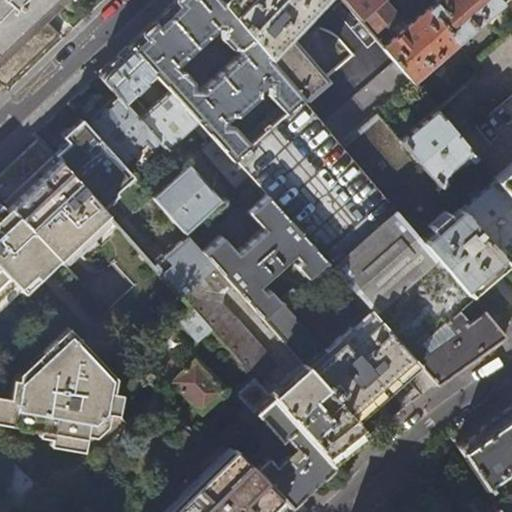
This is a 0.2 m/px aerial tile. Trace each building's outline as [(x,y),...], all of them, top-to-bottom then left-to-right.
[(0,0),(0,83),(5,86),(60,34),(39,13),(51,2),(53,0),(0,0)] [(159,17),(129,45),(154,73),(170,90),(209,134),(211,135),(214,139),(231,158),(301,97),(217,0),(176,0),(165,12),(159,17)] [(217,0),(301,97),(301,98),(323,78),(286,37),(322,0),(217,0)] [(341,0),(372,35),(395,15),(381,0),(341,0)] [(511,0),(435,0),(427,8),(457,42),(505,0),(511,0)] [(412,81),(457,42),(427,8),(382,47),(394,61),(412,81)] [(123,102),(154,73),(129,45),(114,60),(98,74),(117,96),(123,102)] [(340,143),(412,81),(394,61),(321,121),(340,143)] [(170,90),(138,119),(159,143),(165,149),(189,127),(201,140),(209,134),(170,90)] [(138,119),(123,102),(117,96),(109,102),(108,101),(92,116),(93,117),(86,123),(129,171),(152,150),(152,149),(159,143),(138,119)] [(301,98),(301,97),(231,158),(248,176),(264,194),(326,262),(368,309),(418,364),(436,384),(467,362),(504,335),(467,292),(421,238),(340,143),(321,121),(301,98)] [(35,133),(38,137),(116,224),(180,296),(215,265),(201,249),(187,233),(183,229),(152,194),(148,190),(145,187),(144,188),(129,171),(86,123),(67,103),(51,118),(35,133)] [(399,138),(439,185),(443,182),(444,180),(449,176),(446,172),(459,161),(462,165),(468,160),(470,160),(474,157),(434,109),(399,138)] [(67,270),(116,224),(38,137),(13,161),(0,172),(0,198),(7,206),(55,257),(67,270)] [(248,176),(231,158),(214,139),(201,150),(235,187),(248,176)] [(511,159),(491,177),(492,179),(511,202),(511,159)] [(187,164),(152,194),(183,229),(218,199),(187,164)] [(511,202),(492,179),(458,208),(498,254),(503,250),(503,249),(509,244),(505,240),(511,234),(511,202)] [(218,234),(201,249),(215,265),(232,283),(261,316),(279,300),(280,299),(267,285),(263,288),(258,284),(293,253),(297,258),(294,262),(295,263),(305,276),(308,276),(326,262),(264,194),(246,210),(246,212),(260,227),(234,250),(221,235),(218,234)] [(55,257),(7,206),(0,211),(0,271),(18,291),(55,257)] [(431,229),(421,238),(467,292),(487,274),(503,260),(498,254),(458,208),(458,207),(448,215),(443,209),(426,223),(431,229)] [(232,283),(215,265),(180,296),(191,308),(214,334),(253,377),(332,466),(348,453),(369,437),(355,421),(301,362),(273,388),(262,376),(265,365),(269,366),(268,354),(234,316),(220,305),(222,291),(232,283)] [(0,292),(10,283),(0,271),(0,292)] [(279,300),(261,316),(301,362),(355,421),(379,399),(418,364),(368,309),(323,349),(279,300)] [(196,349),(214,334),(191,308),(173,325),(196,349)] [(117,414),(120,393),(112,391),(113,376),(72,332),(60,343),(54,337),(40,349),(38,365),(33,365),(30,381),(11,378),(7,397),(0,395),(0,424),(38,430),(37,436),(50,438),(49,445),(83,451),(92,458),(127,424),(117,414)] [(171,380),(202,414),(224,393),(194,360),(171,380)] [(312,486),(332,466),(253,377),(236,394),(279,440),(280,439),(289,449),(275,462),(267,453),(252,467),(280,496),(291,507),(312,486)] [(511,404),(509,407),(456,445),(488,492),(492,489),(491,486),(511,471),(511,404)] [(263,511),(280,496),(252,467),(235,448),(169,511),(263,511)] [(0,511),(7,511),(9,506),(14,467),(0,453),(0,511)] [(29,510),(32,484),(14,467),(9,506),(29,510)] [(114,511),(98,496),(81,511),(114,511)] [(499,509),(500,511),(511,511),(511,496),(497,506),(499,509)]
